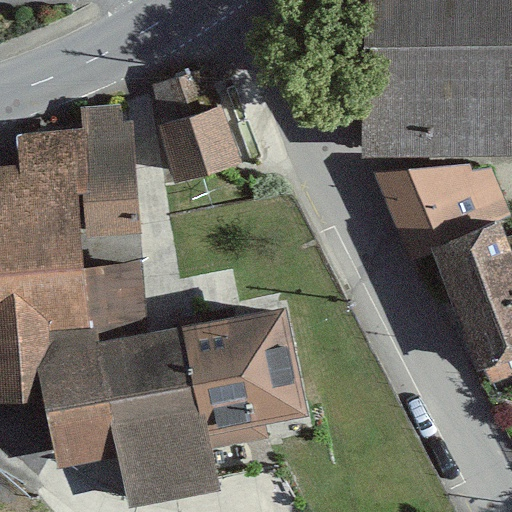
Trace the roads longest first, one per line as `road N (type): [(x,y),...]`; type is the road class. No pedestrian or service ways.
road 1 (tertiary): [(511,495),(248,0)]
road 2 (tertiary): [(192,0),(118,47),(0,88)]
